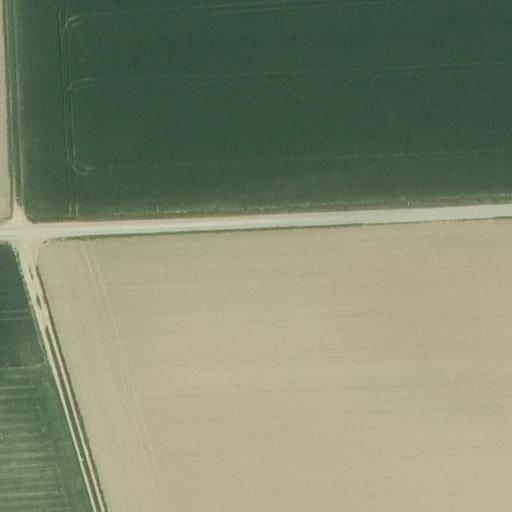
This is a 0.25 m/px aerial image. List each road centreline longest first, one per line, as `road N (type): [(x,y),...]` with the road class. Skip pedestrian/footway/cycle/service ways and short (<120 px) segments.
road 1 (track): [(0,235),(511,214)]
road 2 (track): [(95,511),(18,234)]
road 3 (track): [(7,0),(18,234)]
